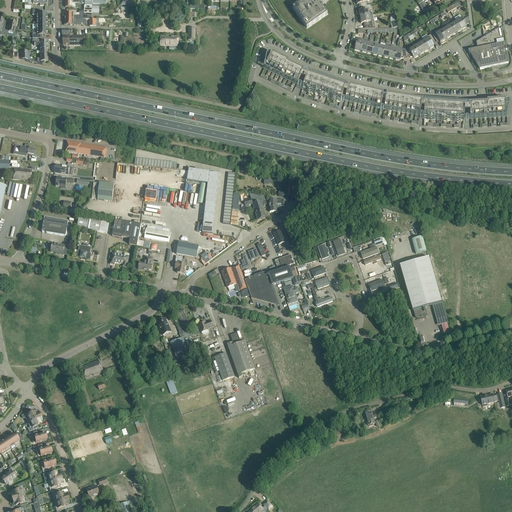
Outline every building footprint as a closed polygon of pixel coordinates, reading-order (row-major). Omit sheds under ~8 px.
[(287,0),(293,8),(307,28),(327,14),(321,5),(322,4),(321,3),(320,1),(319,2),(317,0),(287,0)] [(419,6),(423,12),(428,9),(423,2),(422,0),(418,3),(419,5),(418,5),(418,6),(419,6)] [(370,5),(367,6),(361,7),(362,11),(359,11),(359,15),(360,14),(360,17),(369,16),(368,10),(371,9),(370,5)] [(65,13),(65,19),(79,19),(86,19),(89,19),(92,19),(92,6),(85,6),(84,6),(84,13),(73,13),(70,13),(65,13)] [(190,9),(185,9),(185,12),(187,12),(189,12),(188,18),(191,19),(191,18),(194,18),(195,12),(192,12),(192,9),(190,9)] [(36,15),(36,19),(47,19),(47,13),(42,13),(42,10),(32,10),(32,15),(36,15)] [(372,15),(369,16),(360,17),(361,20),(360,20),(361,23),(364,23),(364,26),(364,27),(369,26),(371,25),(371,22),(374,21),(372,15)] [(462,18),(456,22),(461,30),(462,29),(462,30),(465,28),(465,27),(466,26),(462,18)] [(13,35),(17,36),(18,29),(15,28),(16,23),(10,21),(7,32),(14,33),(13,35)] [(456,22),(451,25),(456,32),(457,32),(458,32),(460,31),(460,30),(461,30),(456,22)] [(451,25),(446,28),(451,36),(452,35),(452,36),(455,34),(455,33),(456,32),(451,25)] [(501,27),(476,42),(477,49),(468,50),(480,69),(504,64),(506,64),(506,63),(507,62),(507,61),(507,60),(501,27)] [(451,36),(446,28),(441,31),(445,39),(447,38),(447,39),(450,37),(450,36),(451,36)] [(47,30),(37,30),(37,34),(33,34),(33,38),(42,38),(42,35),(47,35),(47,30)] [(445,39),(441,31),(433,36),(436,42),(437,42),(439,40),(440,42),(442,41),(442,42),(445,40),(444,40),(445,40),(444,39),(445,39)] [(424,41),(428,49),(429,48),(430,49),(430,48),(430,49),(433,47),(434,46),(432,44),(435,43),(431,35),(427,37),(428,38),(424,41)] [(72,36),(70,36),(63,36),(63,45),(85,45),(85,36),(72,36)] [(160,46),(170,46),(170,47),(169,47),(169,51),(174,51),(174,47),(173,47),(173,46),(178,46),(178,37),(160,36),(160,46)] [(358,38),(357,41),(356,47),(355,47),(354,50),(359,52),(359,51),(360,51),(361,51),(363,42),(364,39),(358,38)] [(40,51),(47,51),(47,42),(40,42),(40,39),(33,39),(33,43),(34,43),(34,45),(40,45),(40,51)] [(424,41),(419,44),(424,52),(425,52),(428,50),(427,50),(428,49),(424,41)] [(388,57),(389,58),(391,45),(386,44),(385,47),(383,56),(384,56),(384,57),(388,58),(388,57)] [(424,52),(419,44),(414,47),(419,55),(420,54),(420,55),(423,53),(424,52)] [(397,47),(391,45),(389,58),(393,59),(393,58),(394,59),(396,50),(397,47)] [(418,55),(419,55),(414,47),(409,50),(405,51),(406,57),(410,57),(413,57),(414,58),(415,58),(418,56),(418,55)] [(396,50),(394,59),(395,59),(396,59),(395,60),(399,61),(399,60),(400,60),(400,59),(403,58),(406,57),(405,51),(402,51),(396,50)] [(48,62),(47,51),(40,51),(40,58),(37,58),(37,62),(48,62)] [(300,79),(303,72),(304,71),(288,63),(288,62),(272,53),(267,63),(284,71),(283,73),(299,81),(300,79)] [(341,100),(343,93),(345,86),(307,74),(305,81),(303,88),(341,100)] [(348,86),(348,88),(346,94),(346,96),(381,104),(382,102),(383,96),(384,94),(348,86)] [(421,111),(421,109),(422,102),(422,101),(386,95),(386,96),(385,103),(385,105),(420,111),(421,111)] [(286,106),(289,99),(284,96),(281,102),(280,103),(286,106)] [(469,106),(470,113),(470,115),(488,114),(488,112),(506,111),(506,100),(487,101),(487,103),(469,104),(469,106)] [(464,120),(464,112),(465,105),(425,102),(425,103),(424,109),(424,117),(464,120)] [(377,133),(378,134),(381,134),(381,133),(382,126),(379,125),(375,125),(374,131),(374,133),(377,133)] [(66,152),(78,154),(80,144),(67,142),(67,144),(66,143),(65,148),(66,148),(66,152)] [(106,149),(80,144),(78,154),(101,157),(101,161),(104,162),(105,158),(105,154),(106,149)] [(19,153),(26,154),(34,156),(36,149),(28,148),(20,147),(19,153)] [(0,160),(0,169),(9,170),(9,161),(0,160)] [(74,168),(69,167),(56,165),(54,173),(68,175),(73,176),(74,168)] [(32,171),(27,170),(14,169),(13,179),(31,181),(32,171)] [(189,169),(187,181),(194,182),(196,170),(189,169)] [(196,170),(194,182),(201,183),(203,171),(196,170)] [(203,171),(201,183),(208,184),(208,179),(209,173),(209,172),(203,171)] [(66,183),(73,184),(74,180),(57,178),(56,186),(61,187),(61,188),(66,189),(66,183)] [(13,197),(31,200),(33,187),(9,183),(6,197),(9,198),(9,201),(12,201),(13,197)] [(114,184),(107,183),(99,183),(93,183),(91,199),(97,199),(97,200),(112,202),(114,184)] [(201,184),(197,203),(203,204),(206,185),(201,184)] [(301,188),(295,193),(298,196),(304,191),(301,188)] [(163,200),(163,192),(152,192),(152,199),(163,200)] [(266,217),(262,205),(267,204),(264,196),(252,194),(250,194),(251,199),(244,201),(245,206),(252,204),(257,220),(266,217)] [(286,200),(282,200),(282,199),(269,200),(269,212),(277,212),(277,204),(282,204),(282,207),(285,207),(286,200)] [(68,222),(45,218),(42,233),(66,236),(68,222)] [(99,232),(100,227),(101,222),(79,218),(77,228),(99,232)] [(134,245),(137,246),(138,241),(141,225),(115,221),(112,236),(115,237),(116,238),(119,238),(120,238),(122,238),(123,238),(130,239),(129,244),(134,245)] [(148,226),(147,229),(146,229),(144,238),(169,243),(171,233),(163,232),(163,229),(151,226),(151,227),(148,226)] [(274,233),(278,245),(285,242),(280,231),(274,233)] [(422,236),(412,239),(416,253),(426,250),(422,236)] [(381,237),(373,240),(376,247),(384,244),(381,237)] [(345,254),(340,239),(332,242),(337,257),(345,254)] [(52,244),(49,243),(48,248),(49,249),(51,250),(51,252),(59,253),(58,254),(63,255),(64,246),(52,244)] [(177,255),(196,258),(199,246),(179,243),(177,255)] [(91,248),(87,247),(87,246),(87,245),(86,244),(85,244),(84,245),(83,245),(83,246),(79,245),(78,251),(77,251),(76,257),(90,260),(91,253),(90,253),(91,248)] [(325,245),(318,248),(322,260),(329,258),(328,254),(329,253),(327,248),(326,249),(325,245)] [(364,261),(380,255),(377,247),(361,253),(364,261)] [(109,258),(111,259),(110,264),(114,265),(115,263),(123,264),(122,267),(127,268),(130,254),(124,253),(124,256),(112,253),(112,255),(109,255),(109,258)] [(387,253),(382,255),(385,263),(390,261),(387,253)] [(208,255),(203,259),(207,263),(212,259),(208,255)] [(294,263),(291,255),(275,261),(278,269),(294,263)] [(186,264),(181,263),(183,258),(176,256),(175,263),(176,263),(175,269),(178,269),(177,273),(184,274),(184,271),(187,272),(188,271),(189,267),(185,266),(186,264)] [(246,256),(242,257),(245,265),(241,267),(244,274),(252,271),(246,256)] [(382,261),(380,256),(364,262),(366,267),(382,261)] [(151,270),(152,266),(153,258),(145,257),(144,265),(139,264),(138,270),(148,272),(149,270),(151,270)] [(441,303),(429,258),(400,266),(415,318),(417,320),(424,318),(426,315),(424,308),(441,303)] [(247,288),(245,281),(244,281),(239,266),(231,268),(221,271),(227,288),(237,284),(239,291),(247,288)] [(254,277),(245,280),(245,281),(247,288),(251,298),(274,304),(277,301),(275,297),(272,286),(293,279),(290,267),(269,273),(266,276),(263,274),(254,277)] [(311,272),(313,277),(326,273),(324,267),(311,272)] [(391,273),(390,269),(378,273),(377,268),(368,272),(371,280),(391,273)] [(331,285),(328,278),(315,283),(318,290),(331,285)] [(386,288),(383,280),(369,286),(372,294),(386,288)] [(316,294),(312,284),(307,287),(308,289),(311,288),(314,295),(316,294)] [(292,287),(284,289),(289,304),(297,301),(295,294),(299,292),(297,288),(293,289),(292,287)] [(320,298),(319,296),(314,297),(317,305),(330,301),(328,296),(320,298)] [(183,325),(189,322),(182,309),(176,313),(182,324),(182,325),(183,325)] [(161,331),(163,336),(171,332),(169,327),(165,318),(157,322),(161,331)] [(208,329),(213,327),(211,321),(206,323),(205,322),(198,324),(201,333),(208,330),(208,329)] [(447,323),(441,325),(445,336),(450,334),(447,323)] [(185,330),(183,325),(182,325),(182,324),(177,327),(179,333),(187,330),(186,330),(185,330)] [(188,353),(183,338),(170,343),(176,358),(188,353)] [(239,379),(245,376),(244,373),(255,370),(245,341),(234,345),(233,342),(227,345),(239,379)] [(168,358),(163,345),(152,349),(157,363),(168,358)] [(226,353),(214,357),(223,381),(234,377),(226,353)] [(103,372),(100,365),(99,361),(92,363),(82,367),(86,377),(90,376),(90,375),(93,374),(94,375),(103,372)] [(173,379),(167,382),(171,394),(177,392),(173,379)] [(83,407),(91,404),(84,386),(77,389),(83,407)] [(498,403),(500,409),(505,408),(501,394),(496,395),(498,403)] [(484,396),(480,397),(482,405),(483,404),(483,406),(484,407),(487,406),(487,405),(487,404),(495,402),(493,395),(485,396),(484,396)] [(238,405),(239,411),(246,410),(244,403),(238,405)] [(374,424),(372,415),(371,410),(364,412),(368,426),(374,424)] [(30,412),(22,416),(23,419),(25,418),(28,423),(39,417),(38,413),(36,414),(36,412),(31,415),(30,412)] [(41,421),(39,417),(28,423),(30,428),(28,429),(29,432),(37,428),(36,426),(41,423),(40,422),(41,421)] [(37,432),(29,434),(29,437),(32,437),(33,443),(35,442),(36,443),(46,440),(46,439),(47,438),(46,434),(45,434),(44,433),(38,435),(37,432)] [(9,436),(16,446),(20,443),(14,434),(12,435),(11,434),(9,436)] [(7,439),(5,440),(10,447),(12,450),(16,447),(16,446),(9,436),(6,437),(7,439)] [(2,440),(0,441),(0,442),(5,450),(10,447),(5,440),(5,439),(3,441),(2,440)] [(42,445),(33,448),(34,451),(37,450),(38,456),(41,456),(51,453),(51,452),(52,452),(51,447),(49,448),(49,446),(42,448),(42,445)] [(40,463),(43,472),(49,471),(48,468),(55,466),(55,465),(56,464),(55,460),(53,460),(53,459),(40,463)] [(7,475),(1,479),(2,480),(1,481),(4,485),(5,484),(6,485),(8,483),(9,484),(13,481),(12,480),(14,478),(16,477),(13,472),(10,469),(5,472),(7,475)] [(48,482),(60,479),(59,475),(58,475),(57,474),(53,475),(53,472),(43,475),(44,478),(46,477),(48,482)] [(60,479),(48,482),(50,491),(56,489),(55,487),(60,485),(60,484),(61,483),(60,480),(60,479)] [(90,498),(94,496),(99,494),(97,486),(87,490),(90,498)] [(25,496),(22,487),(16,489),(17,492),(12,493),(13,495),(11,495),(12,499),(25,496)] [(54,501),(54,503),(59,502),(60,501),(67,499),(65,495),(64,495),(64,494),(59,495),(57,490),(51,492),(54,501)] [(27,505),(25,496),(12,499),(14,504),(15,503),(16,505),(20,503),(21,506),(27,505)] [(59,502),(54,503),(57,511),(64,509),(63,507),(67,505),(66,504),(68,504),(67,500),(67,499),(60,501),(59,502)] [(120,511),(141,511),(136,499),(118,505),(120,511)] [(269,511),(273,508),(267,501),(263,505),(265,506),(267,509),(269,511)]
